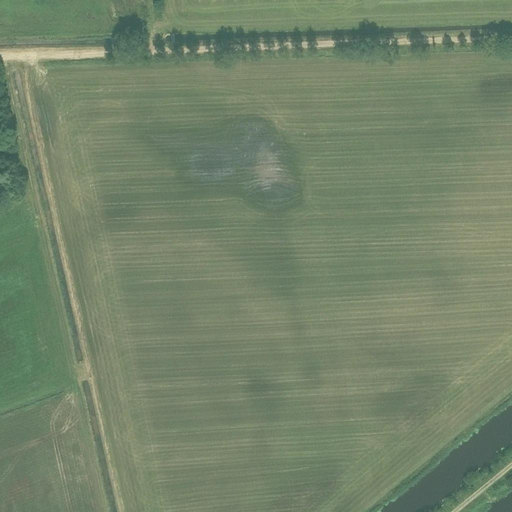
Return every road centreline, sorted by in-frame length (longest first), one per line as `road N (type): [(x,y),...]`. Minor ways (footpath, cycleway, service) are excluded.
road 1 (track): [(511,37),(0,56)]
road 2 (track): [(511,388),(366,511)]
road 3 (track): [(0,56),(42,231)]
